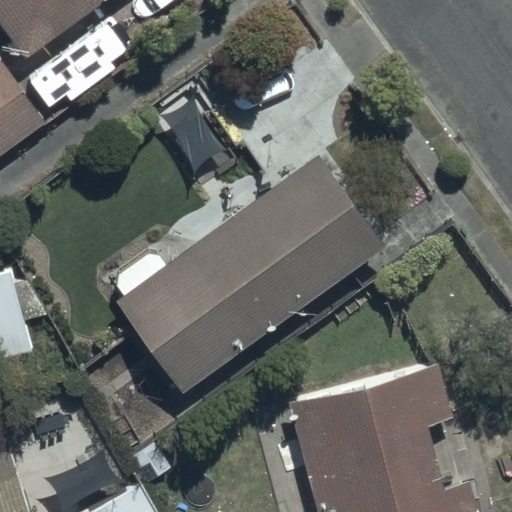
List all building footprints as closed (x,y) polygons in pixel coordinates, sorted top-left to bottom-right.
[(0,0),(0,11),(22,40),(74,0),(0,0)] [(0,137),(41,106),(0,52),(0,137)] [(177,381),(382,223),(301,118),(96,276),(177,381)] [(39,294),(21,265),(9,268),(6,256),(0,257),(0,343),(25,337),(18,308),(41,302),(39,294)] [(434,343),(283,381),(286,400),(249,409),(275,511),(477,511),(464,460),(439,467),(423,403),(448,397),(434,343)] [(0,511),(36,511),(13,420),(0,423),(0,511)] [(164,511),(137,465),(63,508),(65,511),(164,511)]
